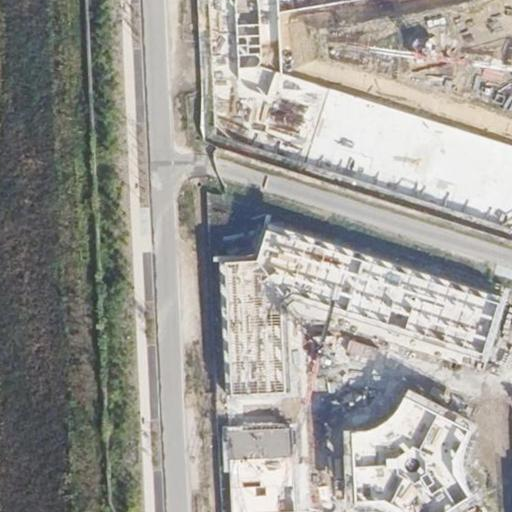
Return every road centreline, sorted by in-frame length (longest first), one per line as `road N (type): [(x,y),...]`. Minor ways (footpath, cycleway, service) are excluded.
road 1 (residential): [(161,157),(511,264)]
road 2 (unclassified): [(161,157),(176,511)]
road 3 (unclassified): [(154,0),(161,157)]
